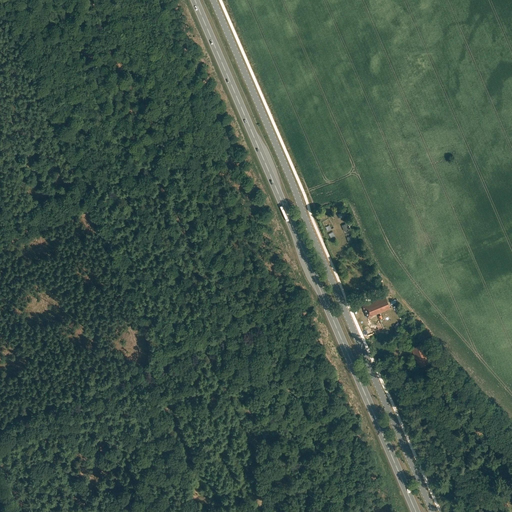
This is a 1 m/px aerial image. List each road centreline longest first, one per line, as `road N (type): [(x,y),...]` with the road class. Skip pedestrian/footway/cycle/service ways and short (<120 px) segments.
road 1 (trunk): [(415,511),(194,0)]
road 2 (tertiary): [(433,511),(213,0)]
